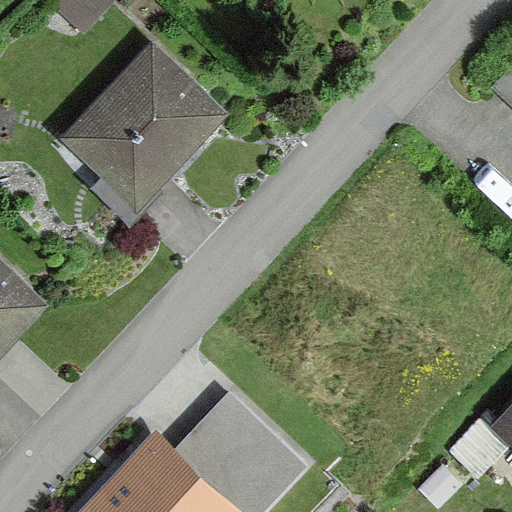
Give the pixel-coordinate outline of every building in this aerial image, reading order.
[(53,0),(51,3),(75,25),(98,0),(53,0)] [(125,220),(129,216),(156,187),(151,182),(187,144),(185,142),(214,111),(148,50),(73,130),(111,166),(91,187),(125,220)] [(511,60),(488,86),(511,109),(511,60)] [(0,342),(7,335),(5,333),(34,303),(0,270),(0,342)] [(511,401),(492,422),(511,440),(511,401)] [(225,511),(237,499),(157,426),(77,511),(225,511)]
